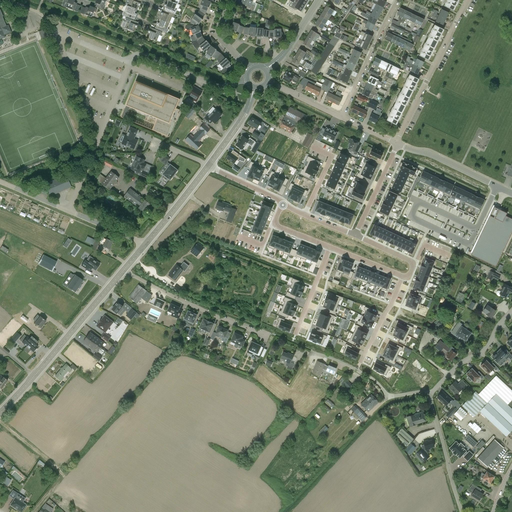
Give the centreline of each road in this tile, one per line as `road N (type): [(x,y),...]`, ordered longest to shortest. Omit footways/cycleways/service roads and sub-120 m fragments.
road 1 (residential): [(247,79),(217,86),(133,57),(69,211)]
road 2 (unclassified): [(0,413),(127,266)]
road 3 (residential): [(394,143),(467,0)]
road 4 (residential): [(264,335),(183,301),(127,266)]
road 5 (residential): [(428,395),(389,397),(353,368),(311,350)]
road 6 (residential): [(398,0),(341,117)]
road 7 (residential): [(511,193),(397,144)]
road 8 (residential): [(461,511),(428,395)]
road 9 (residential): [(428,395),(488,346),(511,310)]
